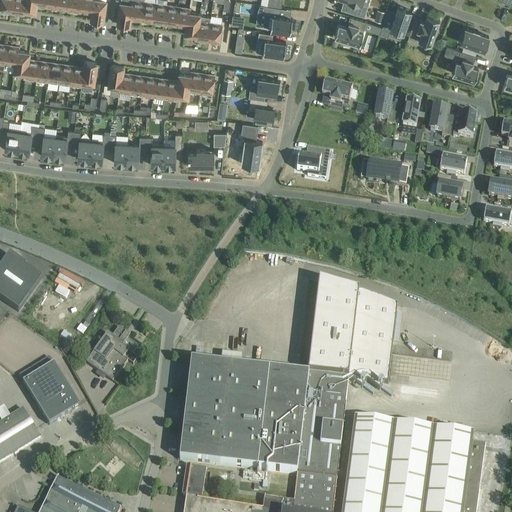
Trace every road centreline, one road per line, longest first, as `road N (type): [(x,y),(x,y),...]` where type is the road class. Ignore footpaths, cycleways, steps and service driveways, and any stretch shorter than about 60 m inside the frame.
road 1 (residential): [(265,191),(471,224),(489,114),(483,102)]
road 2 (residential): [(0,26),(295,69)]
road 3 (residential): [(161,415),(171,320),(118,285),(0,235)]
road 4 (residential): [(0,166),(265,191)]
road 5 (residential): [(0,484),(115,421),(161,415)]
road 6 (residential): [(316,62),(483,102)]
road 7 (residential): [(483,102),(503,39),(499,27),(420,0)]
